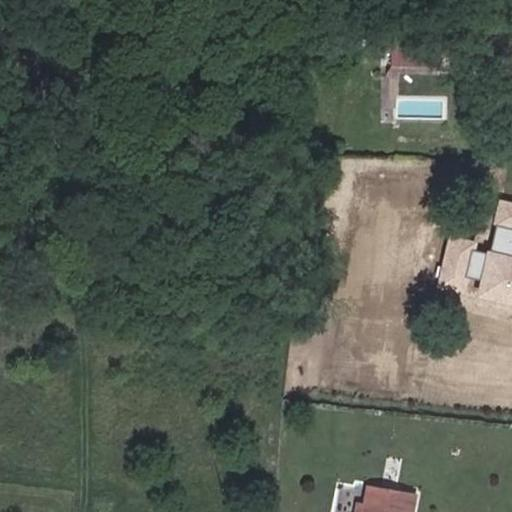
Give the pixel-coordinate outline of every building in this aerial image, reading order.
[(440,71),(441,42),(394,41),(393,69),(440,71)] [(482,297),(511,303),(511,202),(502,200),(482,297)] [(450,235),(438,285),(467,293),(471,274),(481,277),(490,245),(450,235)] [(398,511),(402,490),(362,484),(356,511),(398,511)] [(398,511),(407,511),(411,492),(402,490),(398,511)]
